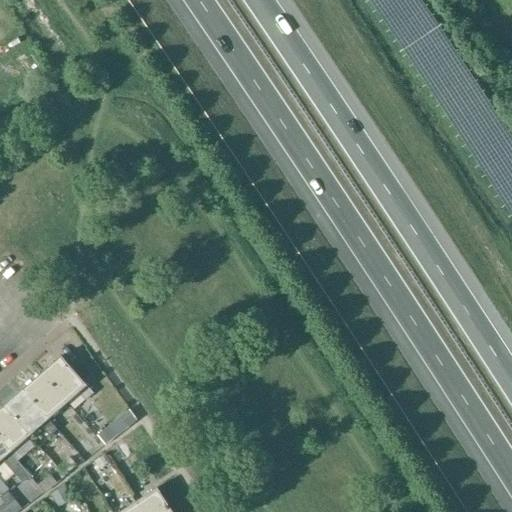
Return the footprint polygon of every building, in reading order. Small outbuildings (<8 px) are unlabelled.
[(93,394),(61,356),(41,373),(67,402),(78,393),(85,401),(93,394)] [(67,402),(41,373),(23,390),(48,419),(67,402)] [(23,390),(4,406),(29,435),(40,426),(50,436),(57,429),(48,419),(23,390)] [(29,435),(4,406),(0,409),(0,439),(11,452),(29,435)] [(0,461),(3,459),(24,482),(30,476),(9,453),(11,452),(0,439),(0,461)] [(104,456),(96,461),(100,468),(108,463),(104,456)] [(135,502),(141,511),(172,511),(156,488),(135,502)] [(0,499),(4,504),(0,506),(0,511),(19,511),(21,511),(7,493),(0,498),(0,499)] [(119,511),(141,511),(135,502),(119,511)]
